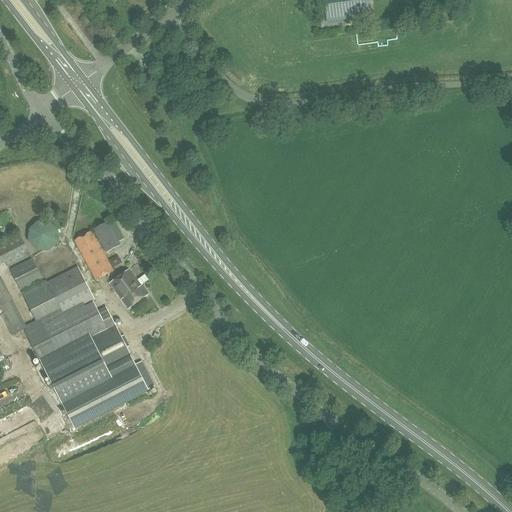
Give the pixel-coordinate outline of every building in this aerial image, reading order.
[(325,0),(328,22),(369,17),(367,0),(357,0),(350,1),(349,0),(325,0)] [(58,236),(58,235),(58,232),(57,229),(55,226),(53,224),(51,222),(49,221),(45,220),(43,219),(40,220),(37,221),(34,222),(32,224),(29,226),(28,229),(27,232),(27,235),(27,238),(27,240),(29,243),(31,246),(33,248),(35,249),(38,251),(41,251),(45,251),(47,250),(50,249),(53,247),(55,244),(57,241),(58,238),(58,236)] [(107,252),(107,253),(122,245),(108,222),(94,230),(107,252)] [(75,240),(96,280),(115,271),(94,230),(75,240)] [(33,258),(10,269),(21,290),(43,279),(34,261),(33,258)] [(96,301),(79,266),(48,282),(46,283),(60,312),(62,316),(94,302),(96,301)] [(130,268),(110,283),(129,309),(149,294),(143,285),(142,285),(130,268)] [(146,273),(139,276),(141,281),(149,278),(146,273)] [(27,325),(1,277),(0,277),(0,305),(4,313),(1,315),(12,337),(28,328),(27,325)] [(46,280),(22,291),(37,320),(27,325),(28,328),(60,312),(46,283),(48,282),(46,280)] [(62,316),(60,312),(28,328),(25,330),(40,359),(89,335),(91,338),(116,325),(107,306),(98,311),(94,302),(62,316)] [(91,338),(107,368),(132,355),(116,325),(91,338)] [(89,335),(40,359),(43,366),(63,404),(112,378),(107,368),(89,335)] [(136,364),(132,355),(107,368),(112,378),(63,404),(75,430),(150,391),(149,389),(136,364)] [(142,361),(136,364),(149,389),(155,386),(142,361)]
